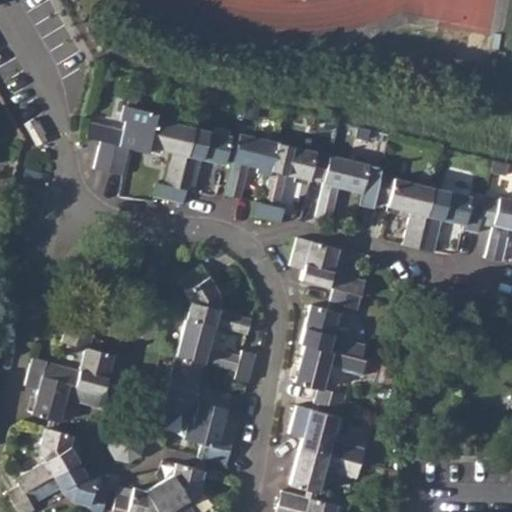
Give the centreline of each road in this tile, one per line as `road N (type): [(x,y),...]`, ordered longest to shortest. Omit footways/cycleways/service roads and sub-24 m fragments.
road 1 (residential): [(244,511),(276,303),(268,276),(248,250),(207,229),(106,219)]
road 2 (residential): [(69,186),(0,426)]
road 3 (residential): [(3,0),(48,82),(69,186)]
